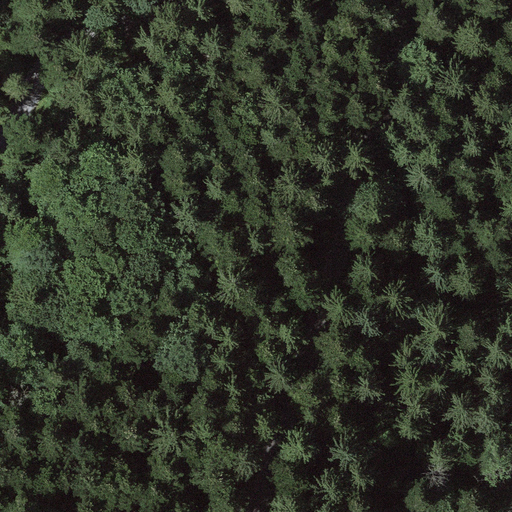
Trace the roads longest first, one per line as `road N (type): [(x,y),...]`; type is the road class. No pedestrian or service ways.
road 1 (track): [(254,511),(352,212),(401,27),(398,0)]
road 2 (track): [(171,0),(53,48),(0,136)]
